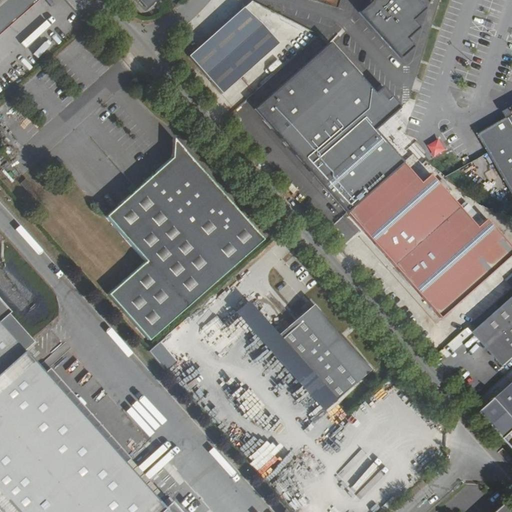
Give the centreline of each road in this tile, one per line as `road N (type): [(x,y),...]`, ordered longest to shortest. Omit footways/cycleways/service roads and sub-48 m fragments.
road 1 (residential): [(511,473),(137,49)]
road 2 (unknown): [(164,29),(205,90),(225,95),(282,51),(288,37),(248,0)]
